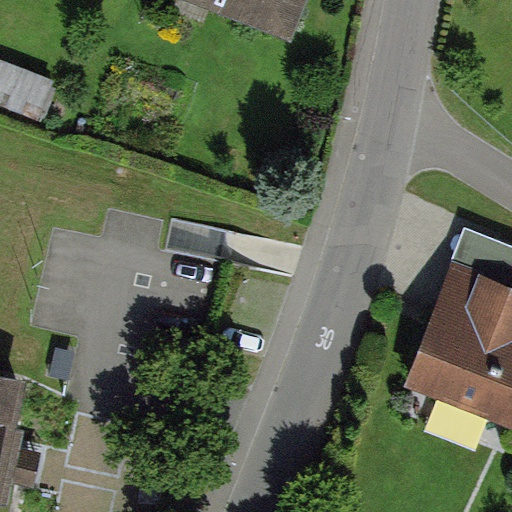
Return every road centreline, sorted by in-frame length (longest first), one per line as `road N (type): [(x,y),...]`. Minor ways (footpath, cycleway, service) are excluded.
road 1 (unclassified): [(395,105),(356,255),(261,511)]
road 2 (unknown): [(257,408),(155,394),(102,369),(102,320),(119,247)]
road 3 (residential): [(395,105),(511,185)]
